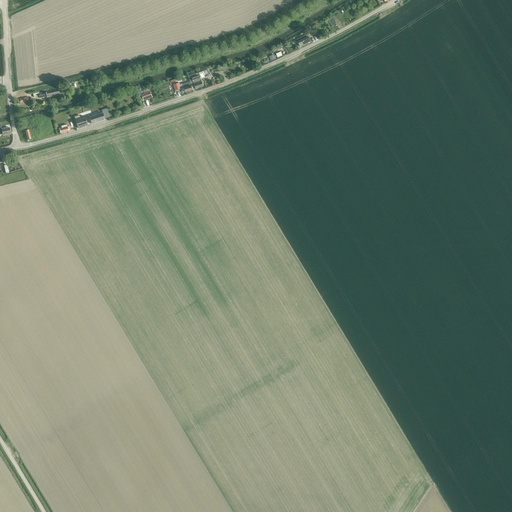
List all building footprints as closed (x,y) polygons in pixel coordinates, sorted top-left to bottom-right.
[(307,35),(300,38),(296,40),(300,47),(310,42),(307,35)] [(198,73),(188,76),(190,82),(192,89),(195,88),(195,89),(203,87),(198,73)] [(190,82),(183,84),(184,88),(185,93),(193,90),(192,89),(190,82)] [(46,97),(58,95),(57,89),(45,91),(45,93),(38,94),(38,93),(33,94),(33,97),(38,96),(39,98),(46,97)] [(142,94),(144,101),(153,98),(151,91),(142,94)] [(91,124),(104,120),(102,113),(89,117),(91,124)] [(78,128),(87,126),(84,117),(80,118),(79,116),(74,117),(78,128)] [(60,133),(70,130),(69,127),(67,127),(66,125),(61,126),(61,128),(59,129),(60,133)] [(9,128),(1,129),(1,127),(0,126),(0,133),(2,134),(2,135),(10,133),(9,128)]
